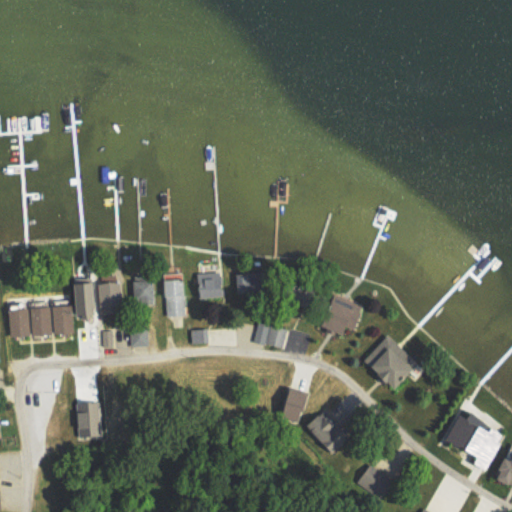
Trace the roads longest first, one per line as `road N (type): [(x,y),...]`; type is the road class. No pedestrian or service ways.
road 1 (residential): [(511,511),(444,474),(360,397),(309,363),(168,358)]
road 2 (residential): [(168,358),(39,363),(24,377),(25,511)]
